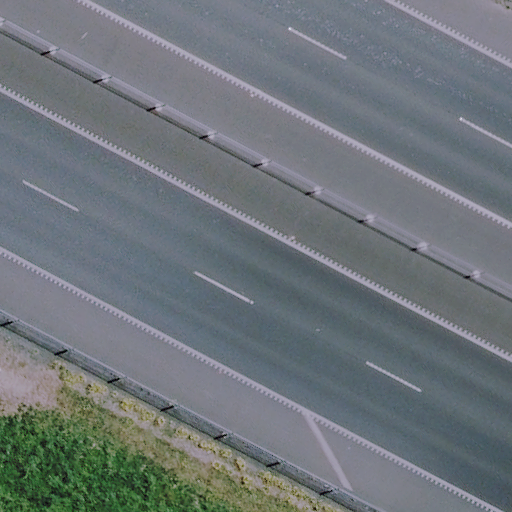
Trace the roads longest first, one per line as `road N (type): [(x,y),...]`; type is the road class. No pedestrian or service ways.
road 1 (motorway): [(511,446),(0,172)]
road 2 (motorway): [(220,0),(511,154)]
